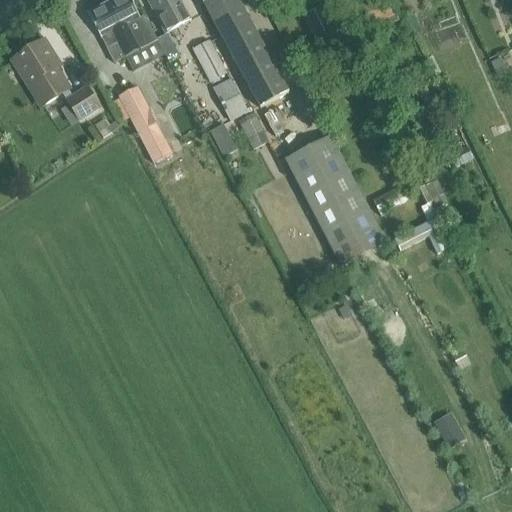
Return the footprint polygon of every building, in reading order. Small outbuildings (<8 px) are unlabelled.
[(117,0),(107,6),(88,15),(102,42),(112,36),(117,46),(110,50),(106,51),(114,66),(124,61),(126,60),(133,73),(165,56),(157,41),(145,20),(140,22),(128,0),(117,0)] [(178,0),(146,0),(146,1),(155,19),(156,19),(166,36),(168,35),(177,30),(191,23),(181,5),(178,0)] [(195,0),(199,7),(203,6),(260,111),(288,96),(236,0),(195,0)] [(370,30),(376,27),(394,17),(385,0),(372,0),(364,4),(365,5),(342,17),(353,38),(355,38),(362,51),(377,43),(370,30)] [(325,8),(303,19),(317,48),(339,37),(325,8)] [(166,36),(157,41),(165,56),(168,63),(179,57),(168,35),(166,36)] [(222,65),(211,42),(192,52),(210,86),(228,76),(222,65)] [(42,109),(62,96),(79,123),(99,111),(87,90),(72,99),(50,64),(54,62),(43,44),(13,63),(42,109)] [(500,61),(491,65),(497,78),(506,74),(500,61)] [(229,81),(212,90),(229,125),(247,115),(229,81)] [(118,99),(120,103),(114,107),(122,121),(128,118),(153,167),(171,158),(137,90),(118,99)] [(253,153),(268,145),(253,117),(238,125),(253,153)] [(105,122),(95,129),(102,141),(120,129),(116,124),(109,128),(105,122)] [(223,128),(209,135),(223,161),(237,154),(223,128)] [(340,270),(384,247),(328,140),(284,163),(340,270)] [(466,150),(449,159),(455,171),(472,162),(466,150)] [(394,242),(400,254),(428,240),(436,257),(448,251),(434,222),(436,221),(429,206),(432,204),(425,188),(416,192),(409,175),(391,184),(395,192),(372,203),(380,220),(387,217),(385,213),(419,197),(425,208),(421,210),(428,225),(394,242)] [(436,184),(426,189),(435,209),(446,204),(436,184)] [(346,307),(338,311),(343,321),(351,317),(346,307)] [(458,349),(449,354),(460,372),(469,367),(458,349)] [(450,416),(434,426),(443,442),(459,433),(450,416)]
